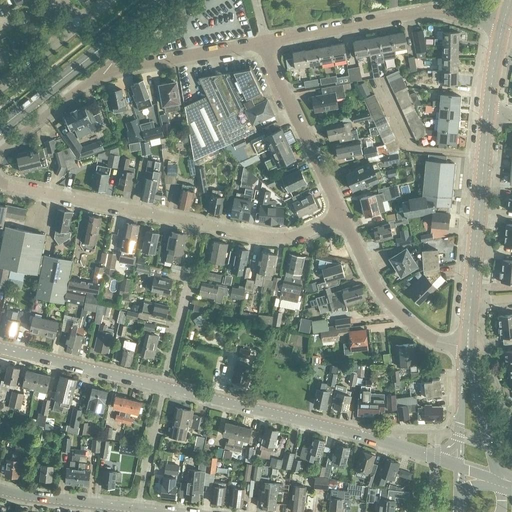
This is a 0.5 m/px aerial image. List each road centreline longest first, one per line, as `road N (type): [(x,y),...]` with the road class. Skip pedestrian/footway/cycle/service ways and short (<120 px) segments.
road 1 (primary): [(459,468),(359,435),(162,390)]
road 2 (residential): [(0,152),(106,73),(264,42)]
road 3 (residential): [(502,28),(432,11),(264,42)]
road 4 (secondary): [(0,132),(163,0)]
road 5 (residential): [(200,225),(0,182)]
road 6 (residential): [(466,348),(428,338),(386,301),(342,216)]
road 7 (residential): [(342,216),(264,42)]
road 8 (unclassified): [(471,303),(488,117)]
road 9 (residential): [(162,390),(200,225)]
road 10 (primary): [(162,390),(0,349)]
road 11 (residential): [(342,216),(275,239),(200,225)]
road 12 (primary): [(0,491),(137,510)]
road 13 (unclassified): [(498,481),(466,348)]
road 14 (residential): [(137,510),(162,390)]
road 15 (unclassified): [(466,348),(459,468)]
